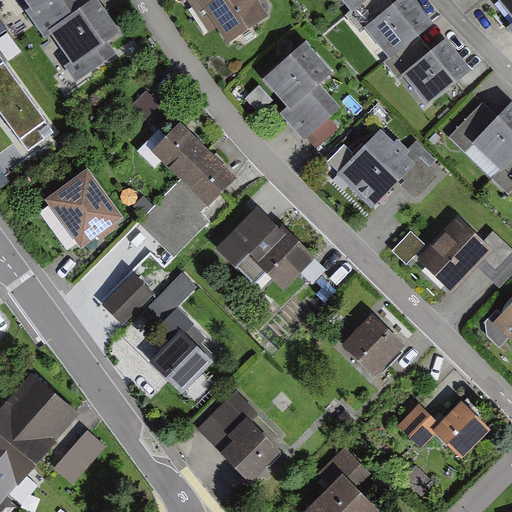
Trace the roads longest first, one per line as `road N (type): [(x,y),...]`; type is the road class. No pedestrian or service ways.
road 1 (residential): [(511,404),(222,119),(138,0)]
road 2 (residential): [(0,255),(187,511)]
